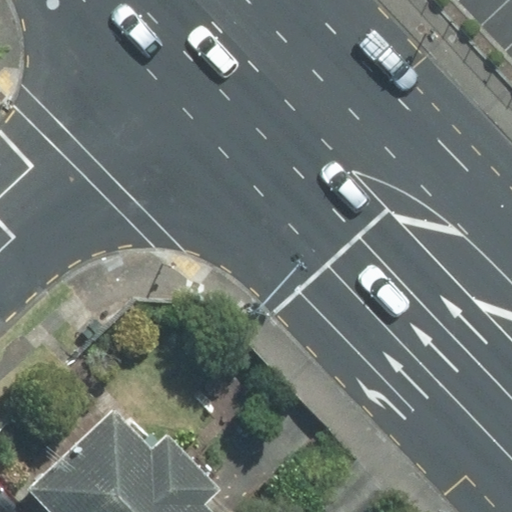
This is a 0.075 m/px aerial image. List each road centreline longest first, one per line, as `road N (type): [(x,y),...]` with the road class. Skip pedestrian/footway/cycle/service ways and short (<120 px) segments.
road 1 (primary): [(511,304),(247,37)]
road 2 (residential): [(0,254),(247,37)]
